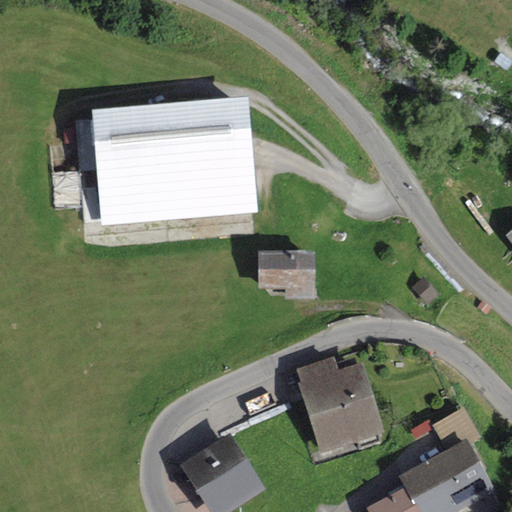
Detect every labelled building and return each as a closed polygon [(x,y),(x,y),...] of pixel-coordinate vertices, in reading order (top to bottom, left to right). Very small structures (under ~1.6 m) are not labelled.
[(246,99),(77,115),(87,230),(257,215),(246,99)] [(55,165),(57,197),(83,196),(81,164),(55,165)] [(309,254),(255,255),(255,290),(309,289),(309,254)] [(349,355),(286,378),(315,458),(377,435),(349,355)] [(235,511),(264,494),(228,438),(183,467),(212,511),(235,511)] [(452,511),(489,493),(463,441),(391,478),(399,493),(363,511),(452,511)]
